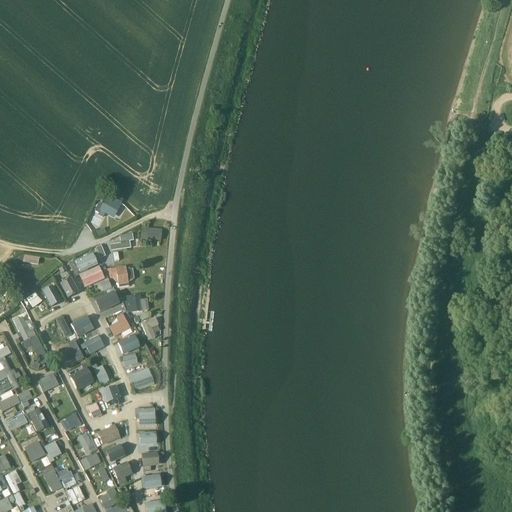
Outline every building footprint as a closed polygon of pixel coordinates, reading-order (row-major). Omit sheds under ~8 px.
[(98,205),(93,213),(97,216),(96,217),(101,220),(104,214),(111,218),(118,205),(108,195),(101,207),(98,205)] [(91,218),(87,224),(94,228),(98,222),(91,218)] [(140,227),(139,241),(157,243),(158,233),(146,232),(147,228),(140,227)] [(119,246),(109,247),(109,253),(129,251),(128,244),(132,243),(131,236),(118,238),(119,246)] [(99,248),(94,250),(98,261),(103,259),(99,248)] [(90,256),(73,264),(78,275),(96,267),(90,256)] [(21,258),(0,270),(0,273),(0,274),(7,270),(10,274),(23,265),(37,267),(38,260),(21,258)] [(127,285),(124,270),(109,272),(111,281),(117,287),(118,290),(127,288),(127,285)] [(97,271),(80,278),(85,288),(102,281),(97,271)] [(61,285),(58,287),(66,301),(77,295),(70,281),(67,282),(65,280),(60,282),(61,285)] [(102,284),(94,288),(97,295),(109,289),(107,285),(103,287),(102,284)] [(12,285),(3,292),(8,299),(18,292),(12,285)] [(51,290),(42,295),(49,310),(59,305),(51,290)] [(33,295),(25,302),(32,311),(41,304),(33,295)] [(110,298),(94,306),(99,316),(115,309),(110,298)] [(134,303),(133,298),(123,299),(126,315),(140,313),(139,303),(134,303)] [(73,333),(90,327),(86,317),(70,324),(73,333)] [(117,325),(107,330),(112,340),(120,336),(121,339),(129,335),(128,332),(129,331),(121,317),(114,320),(117,325)] [(21,345),(35,339),(28,323),(24,325),(21,319),(12,324),(18,335),(11,339),(16,347),(21,345)] [(61,319),(54,322),(63,341),(70,337),(61,319)] [(154,320),(139,326),(146,343),(154,340),(153,339),(155,339),(153,335),(158,333),(154,320)] [(97,338),(78,348),(81,353),(85,350),(89,357),(103,349),(97,338)] [(35,339),(21,345),(24,352),(29,350),(30,353),(32,353),(40,368),(48,363),(35,339)] [(135,350),(121,356),(122,357),(138,350),(133,339),(131,340),(135,350)] [(135,350),(131,340),(117,346),(121,356),(135,350)] [(72,343),(59,350),(63,356),(66,354),(69,359),(78,355),(72,343)] [(0,383),(6,380),(8,384),(7,385),(6,384),(0,387),(0,396),(10,391),(11,390),(12,393),(18,389),(15,384),(18,383),(12,372),(9,374),(2,360),(5,358),(1,351),(0,351),(0,383)] [(134,358),(121,362),(123,369),(134,365),(133,361),(138,359),(137,357),(134,358)] [(85,370),(68,379),(76,394),(93,385),(85,370)] [(100,370),(92,374),(99,387),(107,384),(100,370)] [(131,376),(125,378),(128,387),(132,386),(134,393),(149,387),(144,374),(131,378),(131,376)] [(51,376),(36,384),(41,395),(57,388),(51,376)] [(114,388),(99,394),(103,406),(104,406),(106,411),(117,407),(116,402),(119,401),(114,388)] [(27,393),(16,398),(23,411),(28,408),(26,404),(32,401),(27,393)] [(14,398),(0,404),(0,413),(1,415),(19,406),(14,398)] [(94,406),(86,409),(92,422),(100,418),(94,406)] [(32,410),(24,414),(36,435),(43,431),(40,425),(44,424),(38,411),(34,412),(32,410)] [(151,412),(133,412),(134,424),(137,423),(137,428),(151,427),(151,412)] [(74,416),(58,425),(64,435),(74,429),(75,430),(80,427),(74,416)] [(15,423),(7,427),(11,434),(26,426),(21,418),(15,421),(15,423)] [(113,427),(95,435),(101,448),(119,440),(113,427)] [(87,434),(76,441),(86,458),(96,452),(91,443),(89,443),(88,442),(90,440),(87,434)] [(152,436),(134,437),(135,442),(138,442),(138,447),(153,446),(152,436)] [(37,444),(24,452),(31,465),(45,458),(37,444)] [(53,444),(43,450),(48,459),(46,460),(49,465),(53,463),(52,461),(60,456),(53,444)] [(119,446),(104,453),(109,465),(124,458),(119,446)] [(95,455),(79,463),(84,473),(100,465),(95,455)] [(154,457),(140,458),(142,475),(149,474),(149,467),(155,467),(154,457)] [(3,458),(0,458),(0,475),(9,471),(3,458)] [(46,459),(39,463),(43,470),(49,467),(46,459)] [(125,464),(111,471),(119,488),(125,485),(123,480),(131,476),(125,464)] [(54,476),(58,483),(60,482),(64,491),(75,486),(69,474),(67,475),(65,471),(54,476)] [(102,471),(96,474),(101,485),(108,481),(102,471)] [(58,483),(54,476),(52,472),(42,478),(52,495),(61,490),(58,483)] [(14,476),(3,482),(5,486),(7,485),(12,494),(21,489),(14,476)] [(142,479),(139,479),(141,491),(157,489),(156,479),(142,481),(142,479)] [(77,488),(71,491),(78,505),(84,502),(77,488)] [(11,498),(7,500),(10,505),(14,503),(17,508),(27,502),(21,490),(10,496),(11,498)] [(106,496),(98,500),(103,511),(105,511),(120,504),(113,490),(105,494),(106,496)] [(66,491),(63,493),(68,504),(71,503),(73,507),(77,505),(71,491),(67,493),(66,491)] [(6,500),(0,502),(0,511),(9,511),(11,511),(6,500)]
